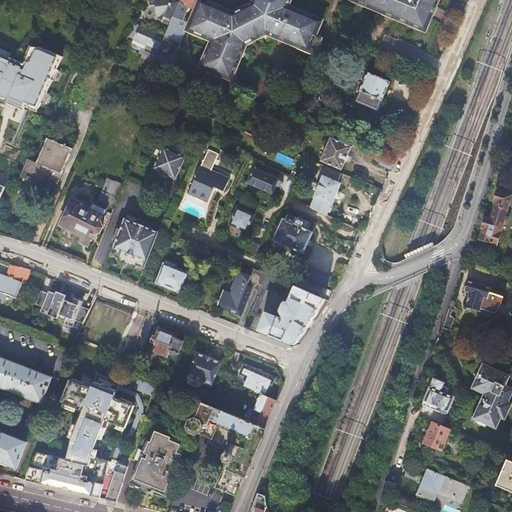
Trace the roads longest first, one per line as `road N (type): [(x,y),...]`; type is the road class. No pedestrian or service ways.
road 1 (residential): [(0,247),(304,364)]
road 2 (residential): [(347,293),(479,0)]
road 3 (residential): [(347,293),(460,243),(511,83)]
road 4 (residential): [(241,511),(304,364)]
